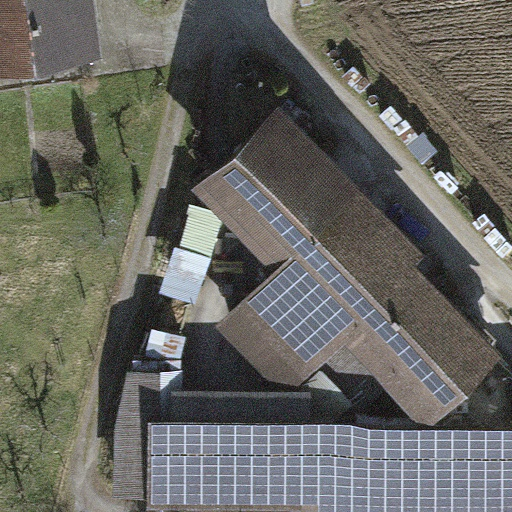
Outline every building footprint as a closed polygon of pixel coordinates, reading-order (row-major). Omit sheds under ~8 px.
[(0,0),(0,64),(103,52),(96,0),(0,0)] [(507,346),(419,256),(429,247),(282,96),(194,182),(275,264),(216,321),(279,385),(296,385),(315,367),(346,337),(390,382),(423,415),(435,416),(507,346)] [(390,382),(346,337),(315,367),(359,411),(390,382)] [(173,384),(173,414),(313,415),(314,385),(296,385),(279,385),(173,384)] [(173,414),(150,413),(150,504),(293,505),(292,511),(511,511),(511,416),(435,416),(423,415),(313,415),(173,414)]
